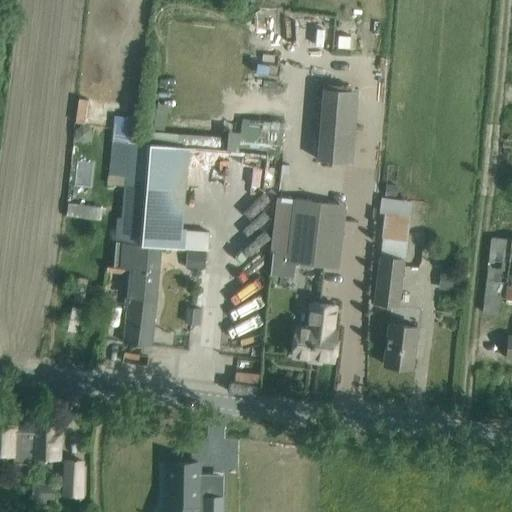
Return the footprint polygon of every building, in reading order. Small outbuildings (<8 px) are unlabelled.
[(284,86),(284,78),(260,76),(260,85),(284,86)] [(321,109),(317,161),(353,164),(357,112),(353,112),(350,111),(351,91),(325,89),(324,92),(323,109),(321,109)] [(187,147),(125,141),(115,242),(155,245),(177,247),(182,248),(184,229),(180,229),(187,147)] [(273,254),(271,274),(295,277),(296,264),(328,268),(336,204),(296,199),(289,256),(273,254)] [(511,239),(493,238),(486,293),(483,313),(498,314),(500,297),(511,298),(511,239)] [(113,266),(131,269),(127,323),(124,343),(151,347),(154,327),(157,269),(153,269),(155,245),(115,242),(113,266)] [(381,257),(375,304),(399,307),(404,259),(381,257)] [(443,272),(443,289),(464,290),(464,273),(443,272)] [(295,326),(292,356),(334,361),(337,332),(332,331),(335,305),(312,302),(309,328),(295,326)] [(201,330),(201,322),(204,322),(203,306),(190,307),(191,330),(201,330)] [(390,323),(384,365),(412,368),(418,326),(390,323)] [(36,418),(36,423),(28,423),(27,433),(17,432),(17,429),(0,427),(0,456),(13,458),(13,462),(35,464),(36,460),(58,461),(61,419),(36,418)] [(66,459),(64,495),(75,495),(75,501),(82,501),(83,460),(66,459)] [(166,500),(161,511),(222,511),(223,495),(199,495),(199,473),(199,463),(167,462),(166,500)]
